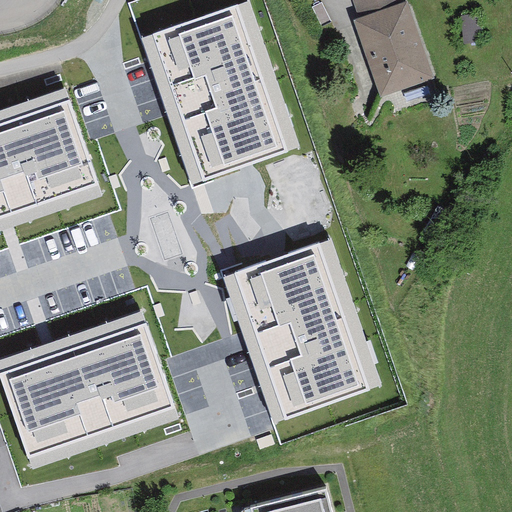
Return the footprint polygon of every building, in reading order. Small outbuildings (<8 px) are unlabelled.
[(235,0),(138,33),(189,180),(286,147),(235,0)] [(355,0),(363,21),(359,22),(383,91),(377,104),(391,111),(420,98),(414,80),(428,75),(401,0),(355,0)] [(67,78),(0,101),(0,227),(106,191),(67,78)] [(329,235),(220,272),(271,417),(379,380),(329,235)] [(140,305),(0,353),(0,377),(29,462),(177,412),(140,305)] [(332,511),(326,486),(250,505),(251,507),(255,506),(256,511),(332,511)]
